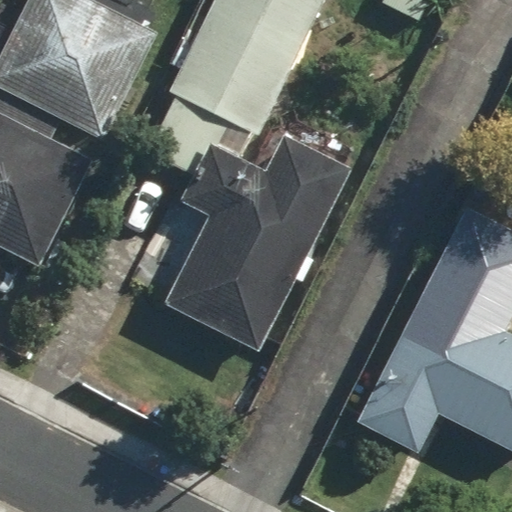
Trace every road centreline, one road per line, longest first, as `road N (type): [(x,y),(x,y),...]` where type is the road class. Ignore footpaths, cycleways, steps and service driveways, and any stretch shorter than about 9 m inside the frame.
road 1 (unknown): [(228,493),(460,0)]
road 2 (residential): [(134,511),(0,442)]
